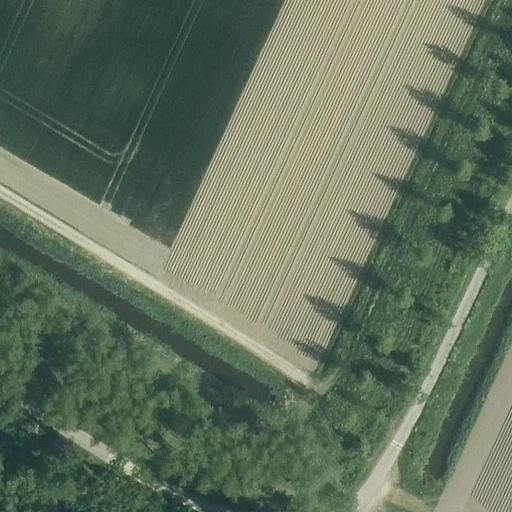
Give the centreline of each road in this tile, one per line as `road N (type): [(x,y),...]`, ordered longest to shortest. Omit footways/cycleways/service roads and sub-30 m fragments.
road 1 (track): [(499,0),(325,377),(316,380)]
road 2 (unclassified): [(0,193),(316,380),(305,404)]
road 3 (unclassified): [(350,511),(397,447),(511,193)]
road 4 (unclassified): [(211,511),(0,391)]
